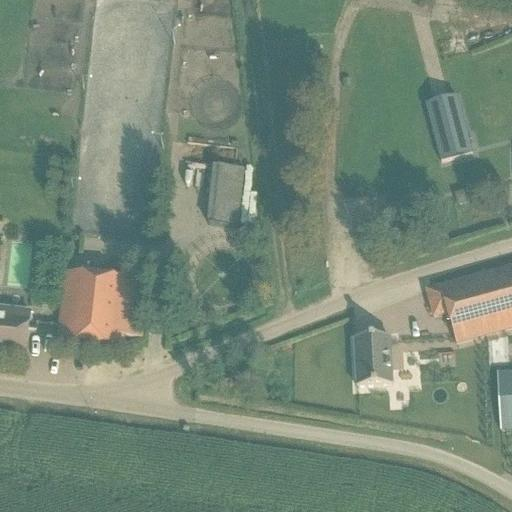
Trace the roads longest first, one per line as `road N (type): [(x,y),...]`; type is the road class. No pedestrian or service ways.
road 1 (unclassified): [(511,247),(369,293),(99,403)]
road 2 (unclassified): [(511,494),(405,449),(99,403)]
road 3 (track): [(240,0),(286,325)]
